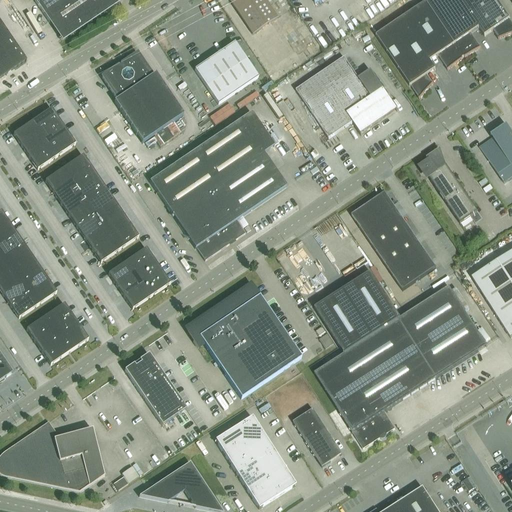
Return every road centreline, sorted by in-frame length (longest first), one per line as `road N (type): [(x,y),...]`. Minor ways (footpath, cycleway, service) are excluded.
road 1 (unclassified): [(0,426),(511,77)]
road 2 (unclassified): [(305,511),(511,379)]
road 3 (unclassified): [(0,112),(166,0)]
